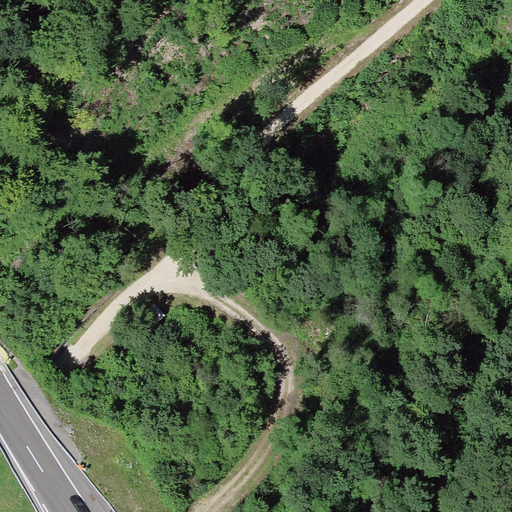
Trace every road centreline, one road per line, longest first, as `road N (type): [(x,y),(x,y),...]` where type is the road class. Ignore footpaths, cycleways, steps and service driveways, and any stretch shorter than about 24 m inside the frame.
road 1 (track): [(59,369),(161,275),(264,136),(420,0)]
road 2 (track): [(161,275),(193,285),(290,356)]
road 3 (motorway): [(69,511),(0,399)]
